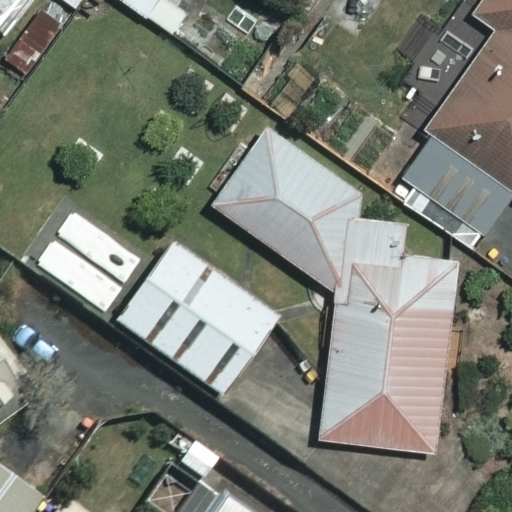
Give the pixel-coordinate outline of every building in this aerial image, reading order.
[(0,0),(0,30),(1,31),(22,0),(0,0)] [(510,184),(511,185),(511,0),(476,0),(471,7),(495,24),(423,124),(432,130),(401,174),(477,229),(510,184)] [(327,277),(327,287),(274,322),(323,382),(320,436),(447,441),(455,252),(396,250),(398,210),(255,118),(204,197),(327,277)] [(269,316),(165,240),(108,318),(213,394),(269,316)] [(0,410),(29,388),(0,349),(0,410)] [(0,511),(31,511),(46,492),(0,459),(0,511)] [(232,511),(164,464),(133,509),(136,511),(232,511)]
